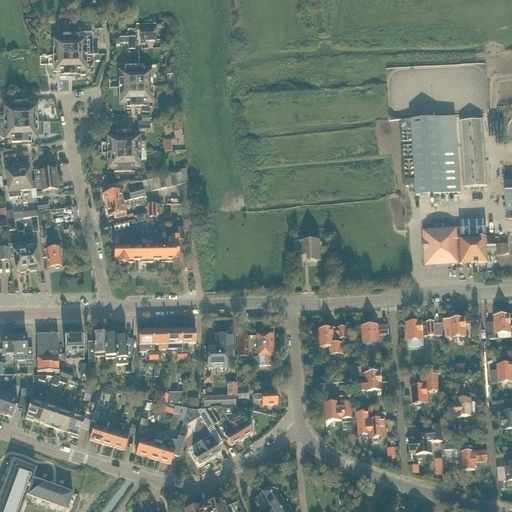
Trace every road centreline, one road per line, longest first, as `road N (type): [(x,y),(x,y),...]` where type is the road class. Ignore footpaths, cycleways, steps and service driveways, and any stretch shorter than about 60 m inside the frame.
road 1 (residential): [(300,430),(193,485),(144,478),(0,432)]
road 2 (residential): [(491,510),(481,289)]
road 3 (residential): [(403,480),(393,297)]
road 4 (residential): [(111,309),(292,303)]
road 5 (residential): [(111,309),(74,144)]
road 6 (residential): [(300,430),(292,303)]
